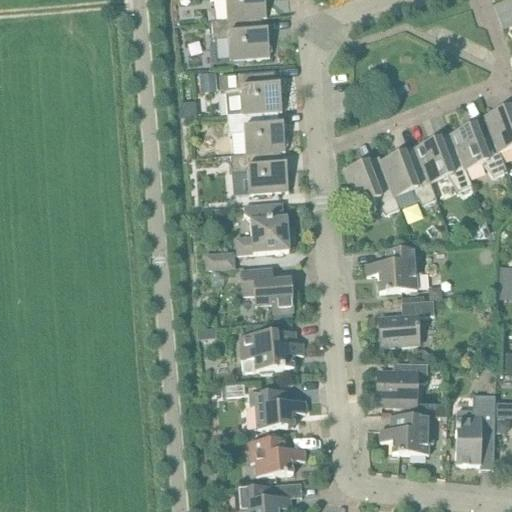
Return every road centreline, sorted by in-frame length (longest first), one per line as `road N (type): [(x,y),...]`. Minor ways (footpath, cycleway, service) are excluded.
road 1 (unclassified): [(180,511),(137,0)]
road 2 (residential): [(511,508),(366,494),(344,473),(320,152)]
road 3 (residential): [(320,152),(502,80),(476,0)]
road 4 (residential): [(320,152),(318,42),(351,16),(396,0)]
